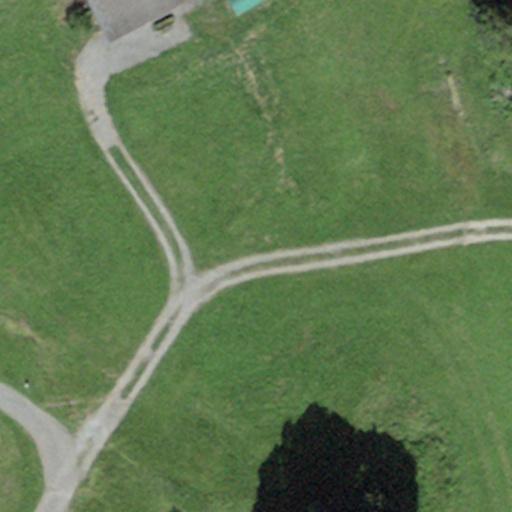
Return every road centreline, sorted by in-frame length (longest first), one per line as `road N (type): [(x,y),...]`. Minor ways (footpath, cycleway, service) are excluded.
road 1 (track): [(53,496),(169,314),(220,274),(511,225)]
road 2 (track): [(181,17),(98,58),(89,75),(107,141),(176,252),(169,314)]
road 3 (track): [(53,496),(51,441),(27,409),(0,392)]
